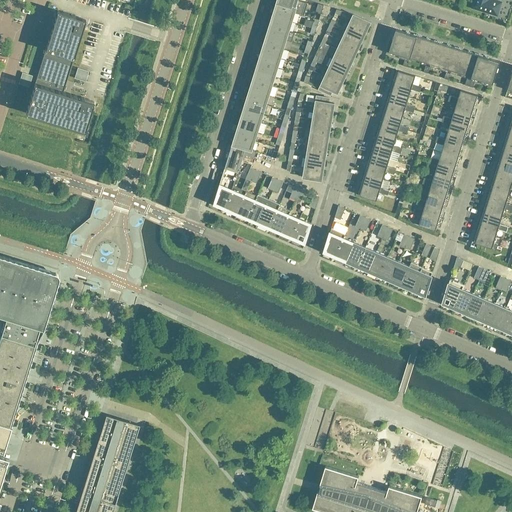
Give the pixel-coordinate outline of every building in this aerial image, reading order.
[(286,4),(287,0),(277,0),(277,1),(275,6),(294,12),(296,7),(286,4)] [(307,3),(298,0),(287,0),(286,4),(296,7),(294,12),(304,15),(307,3)] [(493,0),(475,0),(473,8),(497,15),(501,2),(493,0)] [(320,14),(323,5),(318,3),(315,12),(320,14)] [(294,12),(275,6),(273,16),(291,21),(294,12)] [(85,19),(57,11),(25,113),(84,132),(93,101),(63,92),(66,81),(82,29),(85,19)] [(366,31),(370,22),(353,14),(349,23),(366,31)] [(289,31),(291,21),(273,16),(270,25),(289,31)] [(362,40),(366,31),(349,23),(345,32),(362,40)] [(286,40),(289,31),(270,25),(267,34),(286,40)] [(399,54),(406,33),(396,29),(389,51),(399,54)] [(358,49),(362,40),(345,32),(341,41),(358,49)] [(410,57),(417,36),(406,33),(399,54),(410,57)] [(283,49),(286,40),(267,34),(264,43),(283,49)] [(420,61),(427,39),(417,36),(410,57),(420,61)] [(430,64),(437,42),(427,39),(420,61),(430,64)] [(354,57),(358,49),(341,41),(337,50),(354,57)] [(441,67),(448,45),(437,42),(430,64),(441,67)] [(280,58),(283,49),(264,43),(261,52),(280,58)] [(451,70),(458,49),(448,45),(441,67),(451,70)] [(461,73),(468,52),(458,49),(451,70),(461,73)] [(350,66),(354,57),(337,50),(333,59),(350,66)] [(277,67),(280,58),(261,52),(259,58),(258,61),(277,67)] [(472,77),(479,55),(468,52),(461,73),(472,77)] [(482,80),(489,58),(479,55),(472,77),(482,80)] [(493,83),(499,62),(489,58),(482,80),(493,83)] [(345,75),(350,66),(333,59),(329,67),(345,75)] [(274,77),(277,67),(258,61),(255,71),(274,77)] [(304,66),(300,64),(294,63),(293,66),(299,68),(298,70),(303,72),(304,66)] [(341,84),(345,75),(329,67),(325,76),(341,84)] [(271,86),(274,77),(255,71),(253,80),(271,86)] [(413,84),(415,76),(398,71),(395,81),(420,89),(421,86),(413,84)] [(22,72),(18,84),(29,87),(32,76),(22,72)] [(337,93),(341,84),(325,76),(319,89),(330,94),(332,90),(337,93)] [(473,87),(475,81),(467,79),(465,85),(473,87)] [(269,95),(271,86),(253,80),(250,89),(269,95)] [(409,97),(411,89),(419,92),(420,89),(395,81),(392,91),(409,97)] [(266,104),(269,95),(250,89),(247,98),(266,104)] [(474,106),(478,95),(460,90),(458,98),(449,95),(449,98),(474,106)] [(406,104),(409,97),(392,91),(388,102),(414,110),(415,107),(406,104)] [(332,113),(334,103),(328,102),(329,98),(317,96),(314,110),(332,113)] [(271,106),(266,104),(247,98),(244,108),(263,113),(268,115),(271,106)] [(471,116),(474,106),(449,98),(448,101),(456,103),(454,111),(471,116)] [(402,117),(405,110),(413,112),(414,110),(388,102),(385,112),(402,117)] [(260,123),(263,113),(244,108),(241,117),(260,123)] [(331,123),(332,113),(314,110),(313,120),(331,123)] [(468,127),(471,116),(454,111),(452,119),(443,116),(442,119),(468,127)] [(400,125),(402,117),(385,112),(382,122),(408,130),(408,128),(400,125)] [(257,132),(260,123),(241,117),(238,126),(257,132)] [(468,127),(442,119),(437,117),(436,120),(450,124),(448,132),(465,137),(468,127)] [(430,118),(428,124),(441,130),(444,124),(430,118)] [(329,132),(331,123),(313,120),(311,129),(329,132)] [(396,138),(398,130),(407,133),(408,130),(382,122),(379,133),(396,138)] [(254,141),(257,132),(238,126),(236,135),(254,141)] [(328,142),(329,132),(311,129),(310,139),(328,142)] [(461,147),(465,137),(448,132),(445,139),(437,136),(436,139),(461,147)] [(393,146),(396,138),(379,133),(375,143),(408,153),(410,154),(411,150),(402,147),(402,148),(393,146)] [(251,150),(254,141),(236,135),(233,144),(251,150)] [(326,151),(328,142),(310,139),(308,148),(326,151)] [(458,157),(461,147),(436,139),(435,142),(443,145),(441,152),(458,157)] [(389,159),(392,151),(407,156),(408,153),(375,143),(372,153),(389,159)] [(254,158),(256,151),(251,150),(233,144),(226,167),(238,171),(243,154),(254,158)] [(324,161),(326,151),(308,148),(306,158),(324,161)] [(511,151),(504,149),(501,159),(511,162),(511,151)] [(455,168),(458,157),(441,152),(439,160),(430,157),(429,160),(455,168)] [(387,166),(389,159),(372,153),(369,164),(395,172),(396,169),(387,166)] [(323,170),(324,161),(306,158),(305,167),(323,170)] [(511,174),(511,162),(501,159),(498,170),(511,174)] [(452,178),(455,168),(429,160),(428,163),(437,165),(435,173),(452,178)] [(383,179),(385,172),(394,174),(395,172),(369,164),(366,174),(383,179)] [(235,179),(238,171),(226,167),(223,175),(235,179)] [(245,178),(251,181),(255,170),(250,167),(245,178)] [(321,180),(323,170),(305,167),(303,177),(321,180)] [(261,172),(255,170),(251,181),(256,183),(261,172)] [(511,174),(498,170),(494,180),(511,185),(511,174)] [(449,188),(452,178),(435,173),(432,180),(424,178),(423,180),(449,188)] [(381,187),(383,179),(366,174),(363,184),(388,192),(389,190),(381,187)] [(226,208),(234,189),(232,189),(235,179),(223,175),(214,203),(226,208)] [(267,188),(273,190),(278,179),(272,177),(267,188)] [(283,182),(278,179),(273,190),(278,193),(283,182)] [(445,199),(449,188),(423,180),(422,183),(431,186),(428,193),(445,199)] [(508,196),(511,188),(511,185),(494,180),(491,190),(508,196)] [(376,200),(379,192),(387,195),(388,192),(363,184),(359,195),(376,200)] [(289,197),(295,200),(299,189),(294,186),(289,197)] [(245,194),(244,194),(234,189),(226,208),(237,213),(245,194)] [(305,191),(299,189),(295,200),(300,202),(305,191)] [(511,205),(506,203),(508,196),(491,190),(488,201),(511,208),(511,205)] [(256,199),(258,196),(246,191),(244,194),(245,194),(237,213),(248,218),(256,199)] [(442,209),(445,199),(428,193),(426,201),(417,198),(416,201),(442,209)] [(259,222),(268,200),(258,195),(258,196),(256,199),(248,218),(259,222)] [(315,209),(319,197),(313,195),(309,206),(315,209)] [(273,202),(268,200),(259,222),(270,227),(278,209),(277,208),(279,205),(273,202)] [(439,219),(442,209),(416,201),(416,204),(424,206),(422,214),(439,219)] [(502,216),(504,209),(511,211),(511,208),(488,201),(485,211),(502,216)] [(281,232),(289,213),(289,214),(291,210),(279,205),(277,208),(278,209),(270,227),(281,232)] [(340,219),(345,208),(338,206),(334,217),(340,219)] [(499,224),(502,216),(485,211),(482,221),(507,229),(508,227),(499,224)] [(300,218),(289,214),(289,213),(281,232),(292,237),(300,218)] [(436,230),(439,219),(422,214),(419,222),(413,220),(412,223),(419,225),(436,230)] [(355,226),(360,228),(365,217),(360,215),(355,226)] [(370,220),(365,217),(360,228),(366,231),(370,220)] [(305,242),(311,223),(300,218),(292,237),(305,242)] [(495,237),(498,229),(506,232),(507,229),(482,221),(478,232),(495,237)] [(377,236),(382,238),(387,227),(382,225),(377,236)] [(392,229),(387,227),(382,238),(388,240),(392,229)] [(335,256),(344,237),(345,234),(331,228),(324,251),(335,256)] [(493,245),(495,237),(478,232),(475,242),(492,248),(491,250),(496,251),(497,246),(493,245)] [(399,245),(404,247),(409,236),(404,234),(399,245)] [(414,239),(409,236),(404,247),(410,250),(414,239)] [(346,260),(354,242),(344,237),(335,256),(346,260)] [(357,265),(365,247),(354,242),(346,260),(357,265)] [(427,257),(431,246),(426,244),(421,255),(427,257)] [(368,270),(376,251),(365,247),(357,265),(368,270)] [(434,247),(429,258),(436,261),(440,250),(434,247)] [(379,275),(387,256),(376,251),(368,270),(379,275)] [(0,421),(11,425),(11,424),(12,422),(11,422),(12,419),(13,419),(13,417),(13,416),(14,413),(15,411),(16,408),(17,405),(16,405),(17,402),(18,402),(19,400),(19,399),(22,387),(36,343),(42,331),(58,280),(59,278),(59,276),(59,275),(58,274),(57,273),(56,272),(55,271),(54,270),(0,253),(0,421)] [(390,279),(398,261),(387,256),(379,275),(390,279)] [(457,257),(453,269),(459,271),(463,260),(457,257)] [(409,266),(398,261),(390,279),(401,284),(409,266)] [(412,289),(420,271),(421,271),(422,267),(410,262),(409,266),(401,284),(412,289)] [(473,277),(479,280),(484,269),(478,266),(473,277)] [(425,295),(433,272),(422,267),(421,271),(420,271),(412,289),(425,295)] [(489,271),(484,269),(479,280),(484,282),(489,271)] [(495,287),(501,289),(506,278),(500,276),(495,287)] [(511,281),(506,278),(501,289),(506,292),(511,281)] [(454,307),(462,289),(464,285),(450,279),(443,302),(454,307)] [(473,293),(462,289),(454,307),(465,312),(473,293)] [(476,317),(484,298),(473,293),(465,312),(476,317)] [(487,321),(495,303),(484,298),(476,317),(487,321)] [(498,326),(506,308),(495,303),(487,321),(498,326)] [(509,331),(511,323),(511,310),(506,308),(498,326),(509,331)] [(111,511),(114,504),(139,424),(105,414),(76,507),(81,508),(80,511),(111,511)] [(381,424),(380,428),(337,416),(336,418),(343,420),(354,423),(354,432),(363,432),(367,433),(368,453),(373,436),(389,441),(385,441),(388,442),(396,441),(400,430),(400,429),(382,424),(381,424)] [(0,474),(7,453),(2,451),(11,425),(0,421),(0,474)] [(415,484),(430,485),(432,454),(425,453),(423,472),(416,472),(415,484)] [(416,511),(422,495),(389,485),(387,492),(357,482),(359,477),(325,466),(320,485),(323,486),(321,492),(318,491),(312,507),(326,511),(416,511)] [(435,507),(437,501),(427,497),(425,504),(435,507)]
